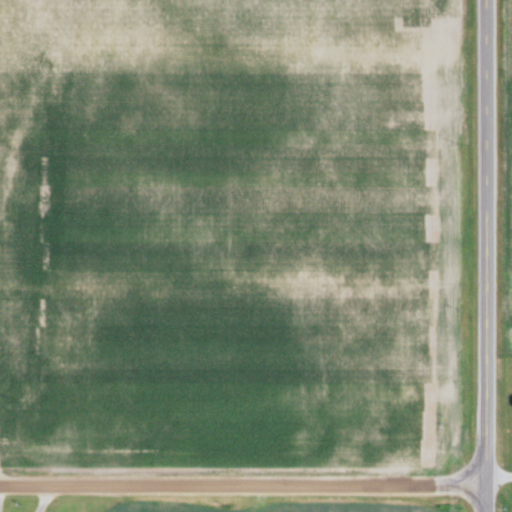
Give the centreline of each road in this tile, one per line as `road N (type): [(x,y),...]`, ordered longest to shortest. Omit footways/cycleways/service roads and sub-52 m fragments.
road 1 (tertiary): [(473,511),(471,0)]
road 2 (residential): [(474,476),(0,473)]
